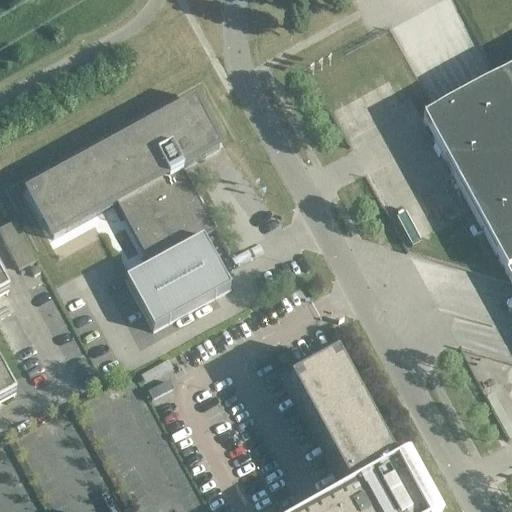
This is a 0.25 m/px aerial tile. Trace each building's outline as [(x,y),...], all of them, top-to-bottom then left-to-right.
[(511,75),(423,124),(505,276),(511,272),(511,75)] [(192,103),(27,194),(29,198),(43,224),(43,225),(55,246),(118,211),(150,270),(125,284),(152,335),(230,292),(202,242),(214,235),(227,258),(228,258),(183,176),(225,153),(223,149),(213,132),(210,134),(209,134),(192,103)] [(14,224),(0,231),(0,238),(18,273),(35,264),(14,224)] [(0,407),(15,400),(0,372),(0,296),(3,295),(0,289),(0,407)] [(288,390),(344,491),(332,498),(336,506),(325,511),(431,511),(407,467),(395,474),(335,364),(314,375),(312,371),(312,370),(312,369),(312,368),(311,367),(310,367),(310,366),(308,366),(307,366),(306,367),(305,368),(305,369),(304,370),(305,371),(305,372),(306,373),(307,374),(309,378),(288,390)]
